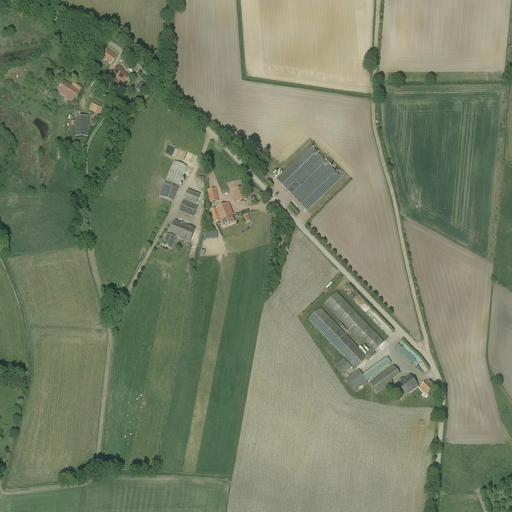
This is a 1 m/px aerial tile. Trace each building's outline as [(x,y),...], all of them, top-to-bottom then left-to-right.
[(102,60),(110,65),(116,56),(108,51),(102,60)] [(130,76),(119,66),(107,80),(114,87),(118,82),(122,85),(130,76)] [(78,76),(83,81),(87,77),(82,72),(78,76)] [(58,93),(65,97),(65,98),(72,103),(82,88),(74,82),(72,86),(65,82),(58,93)] [(137,89),(142,92),(143,91),(144,92),(147,88),(146,87),(147,87),(141,83),(137,89)] [(94,100),(89,110),(101,116),(106,107),(94,100)] [(116,112),(111,117),(118,123),(122,118),(116,112)] [(75,137),(88,138),(88,117),(75,117),(75,137)] [(287,191),(307,211),(341,178),(311,146),(277,180),(287,191)] [(188,167),(174,161),(159,196),(173,202),(188,167)] [(244,187),(233,190),(237,203),(247,200),(244,187)] [(208,191),(210,203),(218,201),(216,189),(208,191)] [(188,190),(179,212),(193,218),(198,206),(196,206),(200,195),(188,190)] [(216,223),(220,221),(222,227),(235,222),(233,216),(234,216),(229,204),(211,211),(216,223)] [(248,214),(243,216),(246,223),(252,221),(248,214)] [(175,221),(169,236),(190,244),(196,229),(194,228),(189,226),(175,221)] [(163,246),(171,249),(175,239),(167,236),(163,246)] [(369,352),(365,356),(320,308),(308,320),(354,369),(365,359),(368,362),(376,354),(374,352),(384,342),(337,292),(324,304),(369,352)] [(416,360),(398,344),(393,350),(411,366),(416,360)] [(359,370),(346,379),(354,390),(391,363),(387,357),(363,375),(359,370)] [(340,372),(342,375),(352,367),(348,362),(347,363),(344,359),(335,365),(337,368),(340,372)] [(370,383),(377,394),(393,383),(391,381),(400,374),(394,366),(370,383)] [(393,387),(402,398),(418,386),(410,375),(393,387)] [(427,380),(419,388),(429,397),(436,389),(427,380)]
